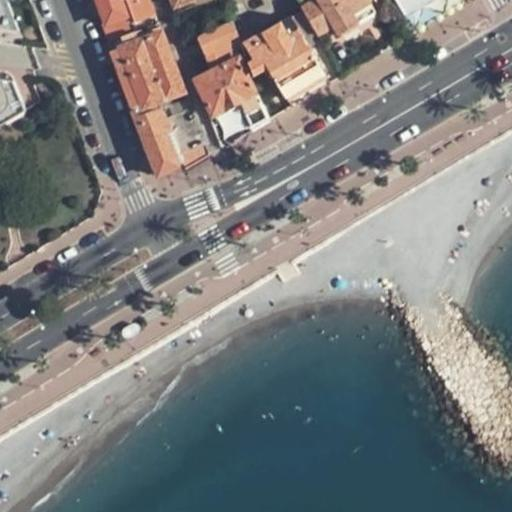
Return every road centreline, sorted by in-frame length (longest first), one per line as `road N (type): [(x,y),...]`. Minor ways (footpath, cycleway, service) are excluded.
road 1 (residential): [(149,230),(66,0)]
road 2 (primary): [(511,47),(315,162)]
road 3 (residential): [(155,0),(233,190)]
road 4 (primary): [(0,367),(170,264)]
road 5 (primary): [(170,264),(245,222),(315,162)]
road 6 (primary): [(149,230),(0,319)]
